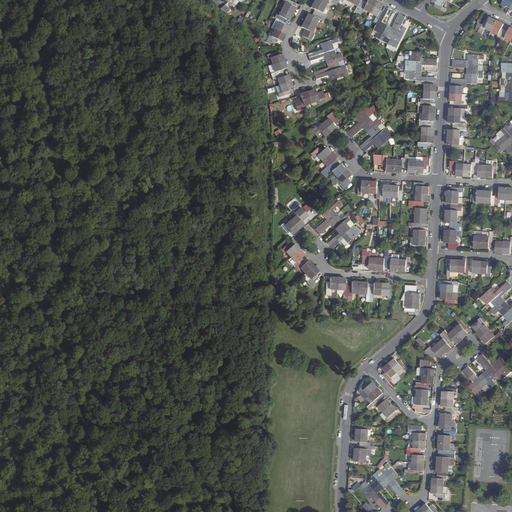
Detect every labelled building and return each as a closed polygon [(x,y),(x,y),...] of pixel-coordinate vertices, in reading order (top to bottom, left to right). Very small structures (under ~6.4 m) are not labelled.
[(291,2),(289,0),(288,0),(283,0),(283,1),(285,3),(282,9),(292,14),(296,8),(292,6),(290,5),(291,2)] [(354,11),(357,13),(362,3),(359,2),(359,0),(351,0),(350,3),(357,6),(354,11)] [(363,9),(370,13),(375,2),(370,0),(367,0),(366,3),(365,5),(362,3),(357,13),(361,14),(363,9)] [(443,7),(446,0),(445,0),(433,0),(432,2),(439,5),(437,8),(445,12),(447,9),(443,7)] [(321,13),(324,6),(314,1),(311,8),(315,10),(313,13),(315,14),(322,17),(324,14),(321,13)] [(382,14),(378,12),(379,10),(381,6),(375,2),(370,13),(376,16),(374,20),(377,22),(382,14)] [(225,4),(221,8),(227,14),(231,10),(225,4)] [(376,38),(379,39),(386,26),(383,24),(383,25),(380,24),(388,10),(385,8),(383,11),(382,14),(377,22),(373,30),(379,33),(376,38)] [(281,21),(283,18),(285,19),(289,21),(292,14),(282,9),(279,16),(276,15),(274,18),(277,19),(281,21)] [(312,16),(308,14),(304,21),(314,26),(318,19),(324,22),(325,19),(322,17),(315,14),(314,17),(312,16)] [(384,37),(390,39),(402,17),(398,15),(391,29),(389,28),(389,27),(386,26),(379,39),(382,41),(384,37)] [(405,18),(402,17),(390,39),(395,42),(393,47),(396,48),(406,29),(403,27),(401,31),(399,30),(405,18)] [(482,34),(485,28),(492,32),(497,21),(491,18),(489,22),(488,24),(484,22),(483,25),(481,29),(480,28),(478,31),(482,34)] [(275,23),(278,24),(274,30),(285,35),(288,29),(284,27),(282,26),(283,22),(281,21),(277,19),(275,23)] [(311,32),(314,26),(304,21),(301,27),(305,29),(307,30),(306,33),(304,32),(302,35),(311,40),(314,33),(311,32)] [(504,32),(501,30),(502,29),(504,25),(497,21),(492,32),(498,35),(497,37),(500,39),(504,32)] [(504,38),(511,42),(511,39),(511,28),(510,28),(508,32),(507,34),(504,32),(500,39),(503,41),(504,38)] [(273,43),(275,39),(277,40),(281,42),(285,35),(274,30),(271,37),(269,36),(267,39),(265,43),(270,45),(272,42),(273,43)] [(323,48),(323,50),(308,55),(309,59),(334,51),(332,45),(337,43),(336,40),(320,45),(321,48),(323,48)] [(326,59),(325,60),(326,63),(342,58),(341,55),(336,56),(334,51),(309,59),(310,62),(326,57),(326,59)] [(405,55),(410,55),(410,61),(436,63),(436,60),(420,59),(420,56),(421,56),(422,53),(405,52),(405,55)] [(277,56),(275,57),(273,53),(266,56),(268,59),(270,58),(273,65),(283,62),(281,55),(277,56)] [(470,62),(452,61),(452,64),(478,65),(479,60),(484,60),(484,57),(468,56),(468,59),(470,59),(470,62)] [(329,68),(314,73),(315,76),(340,69),(338,63),(343,62),(342,58),(326,63),(327,66),(328,66),(329,68)] [(410,67),(404,67),(404,70),(421,71),(421,68),(419,68),(419,65),(421,65),(436,66),(436,63),(410,61),(410,67)] [(285,69),(283,62),(273,65),(275,72),(271,74),(269,74),(271,77),(273,77),(280,74),(279,71),(281,70),(285,69)] [(467,71),(467,74),(483,75),(483,71),(478,71),(478,65),(452,64),(452,67),(468,68),(469,68),(469,71),(467,71)] [(501,67),(507,67),(506,73),(511,73),(511,64),(502,64),(501,67)] [(345,67),(340,69),(315,76),(316,80),(331,75),(332,78),(331,78),(332,81),(337,80),(342,78),(348,76),(345,67)] [(404,73),(409,74),(409,80),(415,81),(420,81),(428,81),(430,82),(434,82),(435,78),(420,78),(419,77),(419,74),(420,74),(421,71),(404,70),(404,73)] [(501,78),(501,82),(511,82),(511,73),(506,73),(506,79),(502,79),(501,78)] [(290,83),(288,76),(283,77),(282,78),(280,74),(273,77),(274,80),(277,79),(279,86),(290,83)] [(478,78),(483,78),(483,75),(467,74),(467,77),(469,77),(468,80),(467,80),(452,79),(451,83),(455,83),(457,83),(466,84),(477,84),(478,78)] [(420,85),(423,85),(422,92),(434,93),(434,86),(430,85),(428,85),(428,81),(420,81),(420,84),(420,85)] [(506,85),(505,91),(511,91),(511,82),(501,82),(500,85),(502,85),(506,85)] [(292,90),(290,83),(279,86),(282,93),(279,94),(277,95),(278,98),(280,98),(287,95),(286,92),(288,91),(292,90)] [(462,87),(465,87),(466,84),(457,83),(457,87),(455,87),(451,87),(451,93),(462,94),(462,87)] [(314,91),(307,93),(310,103),(317,101),(318,104),(321,103),(321,101),(325,100),(323,96),(322,92),(319,93),(319,96),(316,97),(315,95),(314,91)] [(511,91),(505,91),(505,98),(500,97),(499,101),(511,101),(511,91)] [(419,99),(419,103),(427,103),(427,100),(429,100),(433,100),(434,93),(422,92),(422,99),(419,99)] [(304,109),(303,106),(310,103),(307,93),(300,95),(301,99),(302,101),(298,102),(296,103),(298,110),(304,109)] [(464,102),(461,101),(462,94),(451,93),(450,101),(454,101),(456,101),(456,105),(464,105),(464,102)] [(419,106),(422,106),(421,114),(432,114),(433,107),(429,107),(426,107),(427,103),(419,103),(417,103),(417,106),(419,106)] [(450,108),(449,115),(460,116),(464,116),(464,109),(467,109),(467,105),(464,105),(456,105),(456,108),(454,108),(450,108)] [(367,107),(355,117),(357,120),(358,119),(360,121),(358,122),(347,132),(349,134),(369,117),(365,113),(369,110),(367,107)] [(330,132),(335,127),(333,124),(331,122),(334,120),(336,118),(331,113),(326,117),(328,119),(322,123),(330,132)] [(421,121),(418,121),(418,124),(425,125),(426,122),(428,122),(432,122),(432,114),(421,114),(421,121)] [(455,123),(455,127),(466,127),(466,123),(460,123),(460,116),(449,115),(449,123),(453,123),(455,123)] [(365,129),(367,131),(379,121),(377,118),(376,119),(373,122),(369,117),(349,134),(352,137),(364,126),(366,128),(365,129)] [(381,123),(379,121),(367,131),(369,133),(370,133),(372,135),(359,146),(362,148),(381,131),(377,127),(381,123)] [(322,133),(325,137),(330,132),(322,123),(317,128),(315,126),(313,128),(311,129),(318,137),(319,136),(318,134),(320,132),(322,133)] [(418,128),(420,128),(420,135),(431,136),(432,129),(427,128),(425,128),(425,125),(418,124),(418,128)] [(448,130),(448,137),(459,138),(460,131),(466,131),(466,127),(455,127),(455,130),(453,130),(448,130)] [(501,130),(505,134),(500,138),(511,151),(511,146),(509,143),(511,142),(511,137),(504,128),(501,130)] [(389,132),(385,135),(381,131),(362,148),(364,151),(377,140),(378,142),(377,143),(380,145),(391,135),(389,132)] [(424,147),(424,143),(427,143),(431,144),(431,136),(420,135),(419,143),(417,143),(417,146),(424,147)] [(454,145),(454,149),(465,149),(465,146),(459,145),(459,138),(448,137),(447,145),(452,145),(454,145)] [(511,156),(511,151),(500,138),(499,139),(496,142),(494,140),(492,138),(490,140),(501,153),(505,149),(511,156)] [(330,153),(325,148),(322,150),(320,152),(318,149),(317,148),(311,153),(314,158),(317,155),(322,161),(330,153)] [(335,158),(330,153),(322,161),(326,166),(322,170),(324,173),(333,165),(331,162),(332,161),(335,158)] [(385,171),(392,172),(393,160),(385,160),(386,157),(382,157),(381,165),(385,165),(385,168),(385,171)] [(400,158),(400,161),(393,160),(392,172),(399,172),(400,168),(400,166),(404,166),(404,158),(400,158)] [(407,173),(414,173),(415,162),(407,161),(407,158),(404,158),(404,166),(407,167),(407,169),(407,173)] [(422,170),(422,168),(425,168),(425,162),(427,162),(427,158),(422,158),(422,162),(415,162),(414,173),(421,173),(422,170)] [(475,158),(475,162),(474,170),(478,170),(478,172),(477,177),(485,177),(486,165),(478,165),(479,159),(475,158)] [(456,176),(463,176),(464,164),(457,164),(457,161),(454,161),(453,169),(456,169),(456,171),(456,176)] [(471,162),(471,165),(464,164),(463,176),(471,176),(471,172),(471,170),(474,170),(475,162),(471,162)] [(493,163),(493,166),(486,165),(485,177),(492,178),(492,173),(493,171),(496,171),(497,164),(493,163)] [(333,174),(336,177),(345,170),(340,164),(337,166),(335,168),(333,165),(324,173),(326,175),(331,171),(333,174)] [(346,177),(349,175),(345,170),(336,177),(341,182),(339,184),(343,189),(351,182),(349,180),(347,181),(345,179),(346,177)] [(362,193),(369,193),(370,181),(362,181),(362,185),(362,187),(359,187),(358,195),(361,195),(362,193)] [(377,186),(377,182),(370,181),(369,193),(376,194),(376,199),(380,199),(380,191),(381,189),(381,188),(377,188),(377,186)] [(414,186),(417,186),(417,194),(428,194),(428,187),(424,187),(422,186),(422,183),(415,183),(414,186)] [(384,196),(391,197),(391,186),(384,185),(384,189),(384,191),(380,191),(380,199),(380,202),(383,202),(383,199),(384,196)] [(398,197),(398,200),(402,200),(402,197),(402,193),(402,192),(398,192),(398,190),(398,186),(391,186),(391,197),(398,197)] [(448,191),(447,197),(459,198),(459,191),(464,192),(464,188),(454,188),(454,191),(452,191),(448,191)] [(499,192),(499,194),(495,194),(495,196),(495,204),(495,206),(498,206),(498,199),(506,200),(506,188),(499,188),(499,192)] [(477,200),(484,201),(484,189),(477,189),(477,193),(477,195),(473,195),(473,199),(473,203),(476,203),(477,200)] [(495,196),(492,196),(492,194),(492,190),(484,189),(484,201),(491,201),(491,204),(495,204),(495,196)] [(427,201),(428,194),(417,194),(416,201),(414,201),(413,204),(421,205),(421,201),(423,201),(427,201)] [(459,204),(459,198),(447,197),(447,203),(451,204),(453,204),(453,207),(461,208),(461,204),(459,204)] [(315,229),(317,232),(337,215),(333,211),(337,207),(338,208),(342,205),(338,201),(322,215),(324,218),(326,217),(327,219),(315,229)] [(413,208),(416,208),(415,216),(427,216),(427,208),(423,208),(420,208),(421,205),(413,204),(413,208)] [(446,210),(446,217),(458,217),(458,211),(461,211),(461,208),(453,207),(453,211),(451,211),(446,210)] [(294,214),(296,216),(291,221),(298,229),(303,224),(301,221),(307,216),(301,208),(294,214)] [(345,215),(340,219),(337,215),(317,232),(319,235),(332,224),(333,226),(332,226),(334,229),(335,229),(347,218),(349,216),(350,215),(348,213),(345,216),(345,215)] [(330,246),(340,237),(349,229),(345,225),(350,221),(352,219),(349,216),(347,218),(335,229),(334,229),(337,232),(338,231),(339,233),(327,243),(330,246)] [(419,227),(420,223),(422,223),(426,223),(427,216),(415,216),(415,223),(409,223),(409,226),(412,226),(419,227)] [(446,217),(446,223),(450,223),(452,223),(452,227),(460,227),(460,224),(457,224),(458,217),(446,217)] [(290,231),(292,234),(298,229),(291,221),(285,226),(283,223),(280,226),(285,231),(288,229),(290,231)] [(354,225),(350,221),(345,225),(349,229),(354,225)] [(346,240),(345,241),(347,243),(360,232),(354,225),(349,229),(340,237),(330,246),(332,249),(340,242),(344,238),(346,240)] [(419,230),(419,227),(412,226),(412,229),(415,229),(414,237),(425,238),(426,230),(422,230),(419,230)] [(450,230),(445,230),(445,236),(457,237),(457,230),(460,231),(460,227),(452,227),(452,230),(450,230)] [(490,231),(482,231),(482,236),(481,247),(489,248),(489,247),(489,241),(493,242),(493,239),(493,231),(490,231)] [(471,232),(471,237),(471,240),(474,240),(474,242),(474,247),(481,247),(482,236),(475,235),(475,233),(471,232)] [(451,242),(451,250),(456,250),(457,246),(459,246),(459,243),(456,243),(457,237),(445,236),(444,242),(449,242),(451,242)] [(418,249),(418,244),(421,245),(425,245),(425,238),(414,237),(414,244),(411,244),(411,248),(418,249)] [(495,253),(503,253),(503,241),(496,241),(496,239),(493,239),(493,242),(492,247),(496,247),(496,249),(495,252),(495,253)] [(510,250),(510,247),(511,247),(511,239),(511,240),(511,242),(503,241),(503,253),(510,254),(510,250)] [(286,252),(291,257),(299,250),(294,244),(291,247),(289,249),(287,246),(281,251),(284,254),(286,252)] [(362,249),(362,264),(365,264),(365,262),(369,262),(369,264),(368,269),(377,270),(377,258),(369,258),(369,252),(367,252),(367,249),(362,249)] [(304,255),(299,250),(291,257),(291,258),(295,263),(293,265),(296,268),(302,263),(299,260),(301,258),(304,255)] [(377,270),(384,270),(384,266),(384,263),(388,263),(388,256),(388,253),(385,253),(385,259),(377,258),(377,270)] [(391,256),(388,256),(388,263),(391,264),(391,266),(391,270),(398,271),(399,260),(391,259),(391,256)] [(398,271),(406,271),(407,267),(407,265),(409,265),(409,267),(413,267),(414,257),(407,257),(407,260),(399,260),(398,271)] [(457,276),(458,272),(459,260),(451,260),(451,264),(451,266),(447,266),(447,276),(457,276)] [(466,265),(466,261),(459,260),(458,272),(465,272),(465,275),(469,275),(469,267),(466,267),(466,265)] [(300,268),(305,274),(314,266),(309,261),(306,264),(304,265),(302,263),(296,268),(298,270),(300,268)] [(472,273),(480,273),(480,262),(473,261),(473,266),(472,268),(469,267),(469,275),(472,276),(472,273)] [(488,262),(480,262),(480,273),(487,274),(487,277),(490,277),(491,269),(487,269),(487,267),(488,262)] [(315,275),(318,272),(314,266),(305,274),(310,280),(307,282),(312,288),(316,285),(313,282),(316,279),(314,276),(315,275)] [(337,278),(330,278),(330,282),(330,284),(326,284),(325,295),(329,295),(329,290),(337,290),(337,278)] [(337,278),(337,290),(338,290),(344,290),(344,297),(344,299),(347,299),(347,296),(348,289),(348,286),(345,286),(345,283),(345,279),(337,278)] [(453,285),(456,285),(456,281),(448,281),(448,284),(446,284),(442,284),(442,292),(453,292),(453,285)] [(359,283),(352,282),(352,286),(352,289),(348,289),(347,296),(347,299),(347,300),(351,300),(351,296),(351,293),(358,294),(359,283)] [(483,301),(487,297),(491,302),(510,284),(508,282),(497,292),(493,287),(481,298),(483,301)] [(369,290),(366,290),(366,285),(366,283),(359,283),(358,294),(366,294),(365,297),(365,301),(368,301),(369,290)] [(373,294),(380,295),(381,284),(374,283),(374,286),(374,290),(369,290),(368,301),(373,301),(373,297),(373,294)] [(388,298),(391,299),(392,291),(388,291),(388,289),(388,284),(381,284),(380,295),(388,295),(388,298)] [(419,301),(420,294),(417,293),(413,293),(414,285),(404,284),(403,293),(408,293),(408,300),(419,301)] [(491,314),(493,312),(505,301),(503,299),(502,300),(500,298),(511,287),(511,286),(510,284),(491,302),(489,304),(493,308),(491,309),(491,310),(489,312),(491,314)] [(458,293),(453,292),(442,292),(441,299),(446,299),(448,299),(447,303),(458,303),(458,293)] [(412,312),(412,308),(414,308),(419,309),(419,301),(408,300),(407,308),(405,308),(404,311),(412,312)] [(495,315),(499,311),(503,316),(511,308),(511,303),(509,306),(505,301),(493,312),(495,315)] [(503,324),(505,326),(511,320),(511,308),(503,316),(507,320),(503,324)] [(454,317),(460,324),(454,329),(462,338),(468,333),(465,330),(464,329),(467,326),(461,320),(460,319),(456,315),(454,317)] [(478,326),(481,329),(479,330),(476,332),(482,338),(490,330),(485,325),(487,323),(485,320),(478,326)] [(450,341),(452,339),(454,340),(456,343),(462,338),(454,329),(448,334),(446,331),(445,330),(443,332),(450,341)] [(490,340),(493,342),(499,337),(502,333),(500,331),(495,336),(490,330),(482,338),(486,343),(488,341),(490,340)] [(447,343),(450,341),(443,332),(440,334),(443,339),(438,343),(445,352),(451,347),(449,345),(447,343)] [(425,351),(432,359),(435,357),(433,355),(436,353),(437,354),(440,357),(445,352),(438,343),(432,348),(430,346),(428,348),(425,345),(422,348),(425,351)] [(494,365),(493,366),(482,354),(480,356),(496,376),(499,374),(503,378),(511,371),(501,358),(494,364),(494,365)] [(492,380),(496,376),(480,356),(477,359),(488,371),(486,372),(485,372),(482,374),(493,387),(496,384),(492,380)] [(397,362),(394,359),(389,364),(396,372),(402,368),(405,371),(407,369),(401,361),(399,364),(397,362)] [(420,368),(423,368),(422,376),(434,376),(435,369),(430,368),(431,361),(420,360),(420,368)] [(391,377),(396,372),(389,364),(383,369),(386,372),(387,374),(385,376),(390,382),(393,380),(391,377)] [(487,384),(490,389),(493,387),(482,374),(480,376),(481,377),(478,379),(468,366),(465,369),(482,388),(487,384)] [(396,372),(399,376),(405,371),(402,368),(396,372)] [(482,397),(478,392),(482,388),(465,369),(463,371),(473,383),(471,385),(471,384),(468,386),(479,399),(482,397)] [(396,372),(391,377),(393,380),(394,381),(399,376),(396,372)] [(434,384),(434,376),(422,376),(422,383),(419,383),(418,386),(423,386),(426,387),(427,383),(429,383),(434,384)] [(370,385),(368,386),(366,384),(360,389),(362,392),(365,395),(363,397),(365,399),(366,398),(369,395),(378,388),(373,382),(370,385)] [(415,389),(418,390),(417,397),(428,398),(429,390),(427,390),(422,390),(423,386),(418,386),(415,386),(415,389)] [(383,393),(378,388),(369,395),(374,401),(372,403),(371,403),(367,407),(370,410),(374,406),(381,400),(378,397),(383,393)] [(449,388),(449,392),(447,391),(443,391),(442,399),(454,400),(455,392),(456,392),(457,389),(449,388)] [(428,405),(428,398),(417,397),(417,404),(414,404),(413,408),(416,408),(415,412),(421,412),(421,405),(423,405),(428,405)] [(384,401),(383,403),(381,400),(374,406),(376,408),(378,406),(383,412),(392,404),(387,399),(384,401)] [(458,407),(453,407),(454,400),(442,399),(442,406),(445,406),(447,407),(447,410),(456,411),(458,411),(458,407)] [(392,414),(397,410),(392,404),(383,412),(388,417),(386,419),(388,421),(394,416),(392,414)] [(441,413),(441,420),(452,421),(453,414),(455,414),(456,411),(447,410),(447,413),(445,413),(441,413)] [(454,429),(452,428),(452,421),(441,420),(440,428),(444,428),(446,428),(446,432),(454,432),(454,429)] [(368,429),(371,430),(371,426),(363,426),(363,429),(361,429),(357,429),(356,435),(368,436),(368,429)] [(415,433),(414,440),(425,441),(426,434),(420,433),(420,430),(410,429),(409,429),(408,433),(410,433),(415,433)] [(446,432),(445,436),(443,435),(440,435),(439,442),(451,443),(451,436),(456,436),(457,433),(454,432),(446,432)] [(370,442),(367,442),(368,436),(356,435),(356,441),(360,442),(362,442),(362,445),(370,446),(370,442)] [(425,449),(425,441),(414,440),(414,448),(407,447),(407,451),(418,452),(419,448),(420,448),(425,449)] [(456,444),(451,443),(439,442),(439,450),(444,451),(444,454),(455,454),(456,444)] [(355,454),(365,455),(366,455),(371,456),(371,450),(370,450),(370,446),(362,445),(362,449),(360,449),(355,448),(355,454)] [(413,455),(413,462),(424,463),(425,455),(420,455),(418,455),(418,452),(407,451),(407,454),(413,455)] [(369,462),(366,461),(366,455),(365,455),(355,454),(354,461),(359,461),(361,461),(361,465),(365,465),(369,465),(369,462)] [(438,457),(438,464),(449,465),(453,465),(454,465),(455,454),(444,454),(444,457),(438,457)] [(378,466),(379,467),(387,460),(384,457),(378,466)] [(416,474),(417,470),(419,470),(424,471),(424,463),(413,462),(412,470),(408,470),(406,469),(405,473),(416,474)] [(393,478),(395,476),(395,477),(398,475),(387,463),(385,465),(386,466),(388,469),(384,473),(401,493),(403,490),(393,479),(393,478)] [(449,465),(438,464),(437,471),(443,472),(443,475),(447,476),(453,476),(454,473),(449,472),(449,465)] [(375,473),(373,475),(384,487),(386,486),(385,484),(387,483),(398,495),(401,493),(384,473),(381,470),(380,469),(375,473)] [(367,482),(369,485),(386,505),(389,503),(378,490),(380,489),(381,490),(384,487),(373,475),(370,477),(371,478),(367,482)] [(433,478),(432,486),(444,486),(444,479),(447,479),(447,476),(443,475),(439,475),(439,479),(437,478),(433,478)] [(384,507),(386,505),(369,485),(367,482),(366,481),(362,485),(359,487),(370,500),(372,497),(382,509),(384,507)] [(432,486),(431,493),(436,493),(437,493),(437,497),(446,498),(446,494),(443,494),(444,486),(432,486)]
